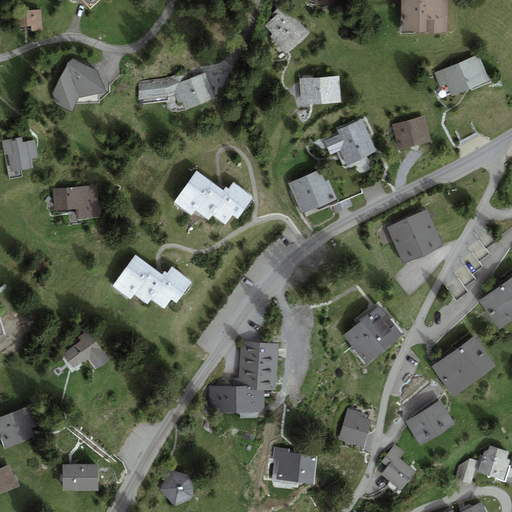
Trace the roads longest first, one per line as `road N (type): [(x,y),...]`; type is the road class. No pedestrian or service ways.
road 1 (residential): [(115,511),(182,402),(295,257),(332,228),(488,149)]
road 2 (residential): [(488,149),(494,181),(399,360),(373,459),(346,511)]
road 3 (unknown): [(413,332),(443,324),(511,238)]
road 4 (unknown): [(273,279),(284,296),(285,402)]
